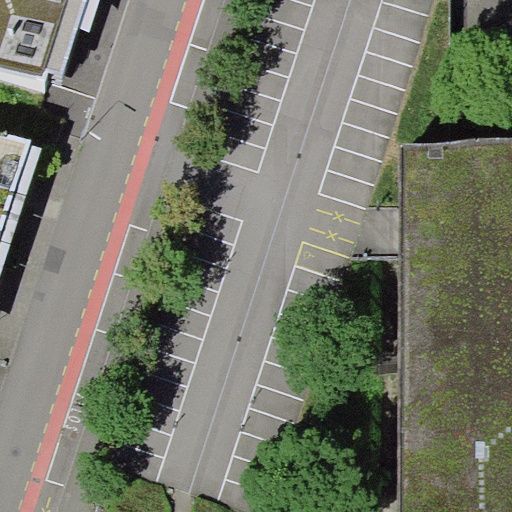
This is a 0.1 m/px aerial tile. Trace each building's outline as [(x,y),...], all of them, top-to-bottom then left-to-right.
[(86,0),(0,0),(0,71),(45,84),(49,72),(62,77),(78,27),(86,0)] [(100,0),(86,0),(78,27),(90,31),(100,0)] [(0,185),(15,191),(31,139),(0,129),(0,185)] [(511,511),(511,141),(400,142),(399,511),(511,511)] [(0,237),(15,191),(0,185),(0,237)]
